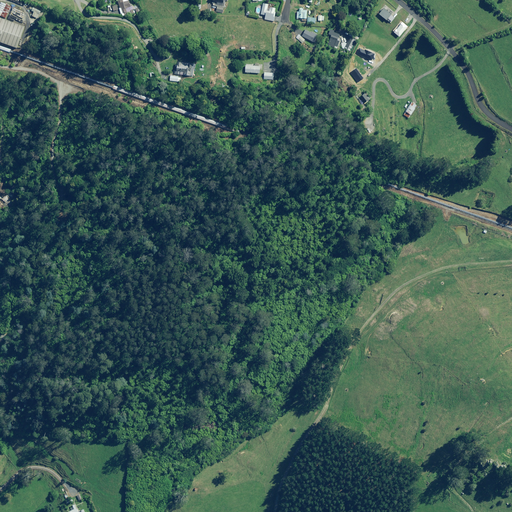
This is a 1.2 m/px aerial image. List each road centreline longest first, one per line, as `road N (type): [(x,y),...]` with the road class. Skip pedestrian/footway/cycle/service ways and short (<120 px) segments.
road 1 (track): [(511,260),(440,266),(403,285),(368,321),(279,489),(276,511)]
road 2 (residential): [(399,0),(447,43),(479,102),(511,128)]
